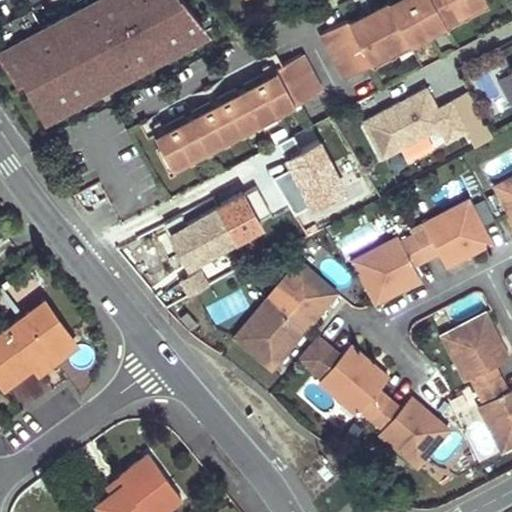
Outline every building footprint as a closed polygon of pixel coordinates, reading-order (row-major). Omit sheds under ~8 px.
[(88,0),(82,3),(43,24),(32,30),(38,41),(15,53),(0,31),(0,59),(9,73),(15,70),(19,78),(41,118),(60,108),(55,100),(83,86),(87,94),(123,75),(119,67),(146,52),(150,60),(190,39),(186,31),(200,24),(201,23),(184,0),(88,0)] [(63,12),(72,7),(68,0),(67,0),(59,5),(63,12)] [(480,0),(403,0),(394,5),(391,0),(389,1),(388,0),(385,0),(373,7),(377,15),(367,20),(362,12),(348,20),(346,17),(320,31),(343,77),(368,64),(366,61),(480,0)] [(480,0),(366,61),(368,64),(369,67),(487,6),(483,0),(480,0)] [(0,31),(15,53),(38,41),(32,30),(43,24),(33,5),(0,22),(0,31)] [(373,7),(362,12),(367,20),(377,15),(373,7)] [(186,31),(190,39),(204,32),(200,24),(186,31)] [(123,75),(150,60),(146,52),(119,67),(123,75)] [(318,92),(299,53),(273,66),(275,70),(152,134),(159,147),(168,166),(292,103),(293,105),(299,102),(318,92)] [(273,66),(150,130),(152,134),(275,70),(273,66)] [(9,73),(14,80),(19,78),(15,70),(9,73)] [(425,85),(362,118),(381,153),(438,123),(446,137),(465,127),(450,98),(436,106),(425,85)] [(60,108),(87,94),(83,86),(55,100),(60,108)] [(301,106),(299,102),(293,105),(292,103),(168,166),(159,147),(155,149),(168,175),(301,106)] [(341,132),(330,112),(230,164),(236,176),(266,161),(264,158),(326,126),(332,136),(341,132)] [(306,200),(341,181),(320,141),(284,161),(306,200)] [(511,174),(497,183),(511,211),(511,174)] [(258,223),(240,190),(185,221),(180,212),(165,221),(182,253),(186,251),(191,261),(258,223)] [(426,219),(429,222),(414,230),(428,257),(442,250),(449,263),(493,240),(470,196),(426,219)] [(417,263),(428,257),(414,230),(402,237),(400,234),(356,257),(378,300),(423,276),(417,263)] [(333,293),(296,261),(263,297),(300,330),(333,293)] [(206,286),(198,272),(185,280),(192,293),(206,286)] [(35,279),(21,287),(29,301),(43,293),(35,279)] [(229,336),(266,368),(300,330),(263,297),(229,336)] [(72,335),(45,298),(0,331),(0,377),(6,385),(35,363),(72,335)] [(511,355),(511,354),(489,309),(444,332),(468,378),(473,376),(479,387),(506,374),(500,362),(511,355)] [(72,335),(35,363),(38,368),(76,340),(72,335)] [(356,419),(360,414),(370,423),(390,401),(380,391),(388,381),(351,348),(341,358),(320,340),(300,363),(321,381),(318,385),(356,419)] [(511,385),(506,374),(479,387),(485,400),(482,402),(505,446),(511,442),(511,385)] [(377,437),(415,471),(448,434),(409,400),(400,410),(390,401),(370,423),(380,432),(377,437)] [(159,511),(182,496),(149,450),(118,473),(124,481),(110,492),(95,503),(102,511),(159,511)] [(124,481),(118,473),(104,483),(110,492),(124,481)]
